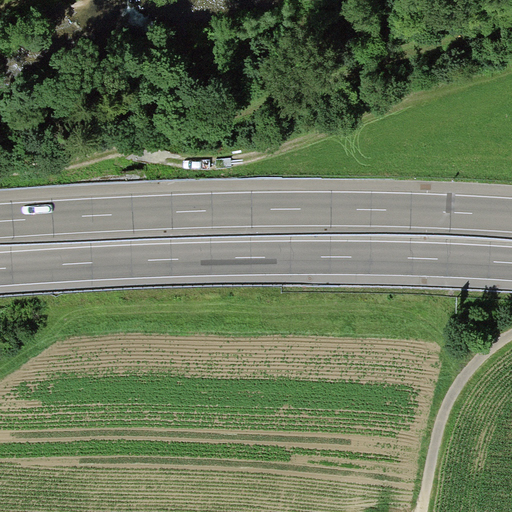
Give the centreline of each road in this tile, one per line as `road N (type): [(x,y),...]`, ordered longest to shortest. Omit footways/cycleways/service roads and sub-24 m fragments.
road 1 (track): [(0,169),(126,148),(213,163),(250,159),(511,72)]
road 2 (motorway): [(511,214),(283,208),(0,220)]
road 3 (motorway): [(0,268),(254,257),(511,263)]
road 4 (track): [(126,148),(511,2)]
road 5 (track): [(511,334),(452,393),(423,502)]
